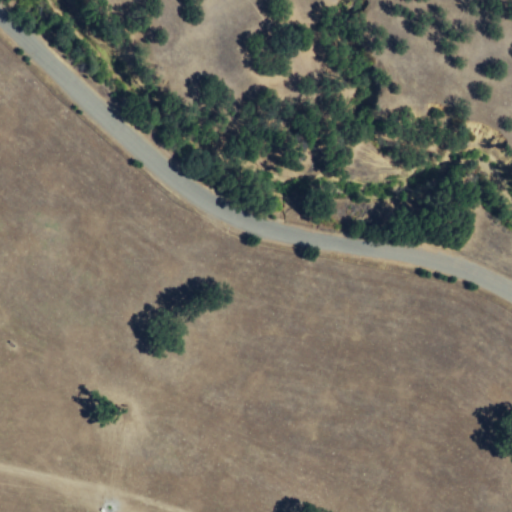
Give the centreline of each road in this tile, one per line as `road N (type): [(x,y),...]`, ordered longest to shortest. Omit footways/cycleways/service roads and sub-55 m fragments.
road 1 (tertiary): [(511,295),(455,268),(237,219),(177,181),(0,14)]
road 2 (track): [(0,402),(187,509)]
road 3 (track): [(0,462),(187,509)]
